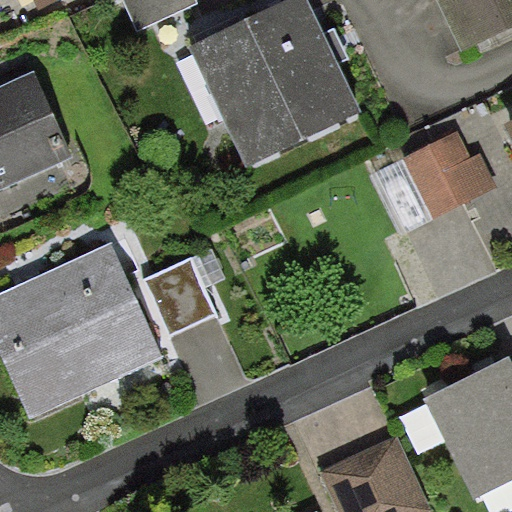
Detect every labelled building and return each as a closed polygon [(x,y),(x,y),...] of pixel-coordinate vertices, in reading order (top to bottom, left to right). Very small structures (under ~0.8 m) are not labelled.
[(57,0),(33,0),(38,9),(57,0)] [(196,0),(123,0),(139,33),(199,5),(196,0)] [(305,0),(297,0),(189,52),(247,170),(362,115),(305,0)] [(511,30),(511,0),(435,0),(462,55),(511,30)] [(0,191),(72,160),(34,74),(0,89),(0,191)] [(471,157),(459,132),(402,160),(431,221),(497,189),(480,154),(471,157)] [(0,294),(0,355),(29,419),(164,358),(112,244),(0,294)] [(192,259),(143,281),(169,340),(219,318),(192,259)] [(511,362),(511,361),(425,403),(475,504),(511,485),(511,362)] [(431,511),(398,437),(320,472),(338,511),(431,511)]
